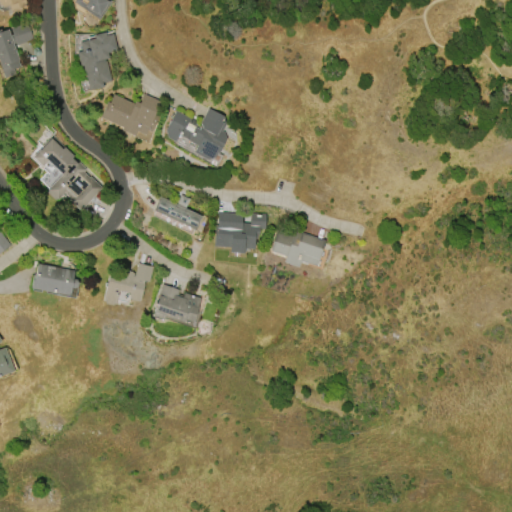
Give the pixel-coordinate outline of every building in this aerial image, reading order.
[(0,0),(24,0),(26,4),(20,5),(21,7),(14,9),(14,8),(10,9),(8,5),(2,7),(2,4),(0,4),(0,0)] [(109,0),(111,1),(99,20),(72,2),(73,0),(109,0)] [(32,40),(27,23),(0,30),(0,69),(2,78),(14,74),(13,69),(20,67),(14,45),(32,40)] [(88,90),(81,66),(79,67),(75,52),(81,51),(78,42),(93,38),(92,35),(104,33),(104,36),(112,34),(117,56),(105,59),(111,81),(101,83),(102,87),(88,90)] [(122,127),(99,117),(106,102),(108,102),(111,94),(133,103),(134,101),(138,103),(142,93),(158,101),(153,114),(158,116),(151,132),(146,130),(144,135),(136,131),(134,136),(120,130),(122,127)] [(207,160),(193,152),(196,146),(177,135),(173,141),(166,137),(164,130),(175,110),(196,122),(195,124),(199,126),(208,108),(224,117),(225,124),(222,130),(224,132),(225,138),(217,152),(216,152),(213,156),(207,160)] [(63,147),(72,156),(70,158),(73,161),(75,159),(86,169),(83,172),(89,177),(90,176),(101,187),(79,211),(67,200),(69,197),(68,197),(67,198),(64,194),(65,193),(63,192),(56,199),(54,200),(46,192),(47,190),(46,189),(61,174),(47,161),(42,167),(31,157),(51,136),(63,147)] [(194,229),(153,210),(159,197),(175,204),(180,195),(188,199),(184,208),(200,216),(194,229)] [(216,212),(240,213),(239,223),(248,223),(249,213),(265,214),(264,229),(258,228),(257,238),(253,238),(252,249),(241,248),(241,253),(228,252),(228,247),(212,246),(213,226),(215,226),(216,212)] [(300,231),(323,240),(314,267),(298,261),(295,269),(281,264),(284,257),(268,251),(276,230),(291,235),(292,232),(299,234),(300,231)] [(0,232),(9,246),(0,251),(0,232)] [(36,263),(74,271),(72,279),(75,280),(77,282),(76,286),(74,288),(70,287),(69,295),(30,288),(33,274),(34,274),(36,263)] [(136,263),(152,266),(148,281),(144,280),(139,301),(136,300),(136,301),(128,299),(128,298),(127,298),(128,293),(118,290),(115,304),(112,303),(111,305),(103,303),(103,301),(101,300),(107,274),(121,277),(123,270),(132,273),(132,276),(133,277),(136,263)] [(161,284),(178,290),(176,296),(182,298),(183,293),(199,298),(191,322),(183,319),(182,322),(163,316),(162,319),(151,316),(161,284)] [(0,348),(4,347),(12,370),(0,374),(0,348)]
